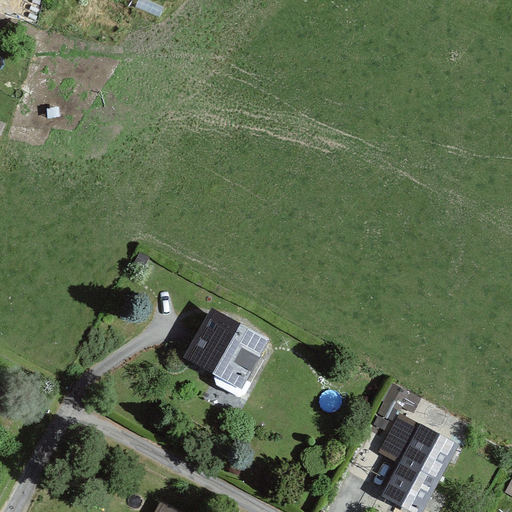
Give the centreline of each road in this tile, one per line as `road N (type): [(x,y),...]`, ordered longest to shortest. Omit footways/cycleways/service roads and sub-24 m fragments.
road 1 (residential): [(264,511),(71,408)]
road 2 (residential): [(168,326),(88,375),(71,408)]
